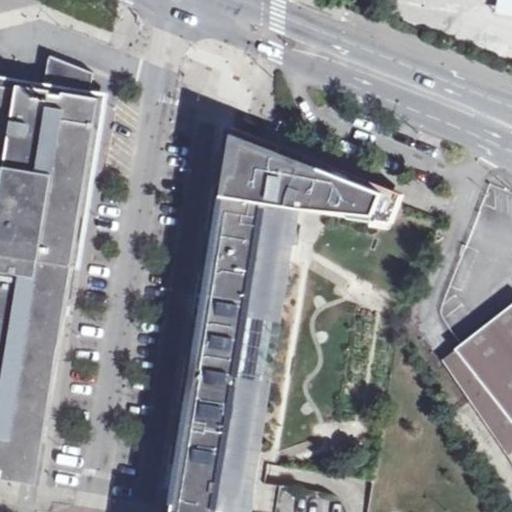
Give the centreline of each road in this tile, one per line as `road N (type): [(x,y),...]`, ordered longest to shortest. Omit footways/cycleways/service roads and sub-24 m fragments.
road 1 (unclassified): [(178,8),(88,511)]
road 2 (secondary): [(511,109),(246,0)]
road 3 (secondary): [(178,8),(439,115)]
